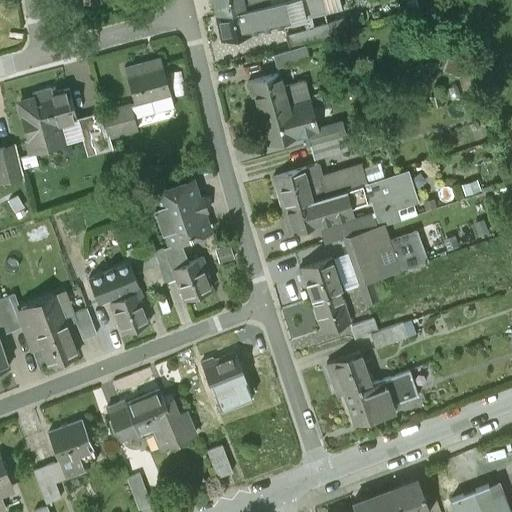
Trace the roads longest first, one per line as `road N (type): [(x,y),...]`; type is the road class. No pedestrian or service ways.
road 1 (residential): [(190,15),(264,305)]
road 2 (residential): [(0,410),(264,305)]
road 3 (residential): [(322,471),(511,399)]
road 4 (residential): [(264,305),(322,471)]
road 5 (residential): [(43,58),(190,15)]
